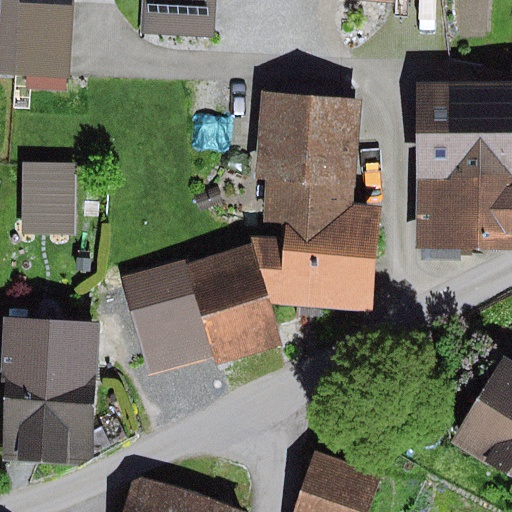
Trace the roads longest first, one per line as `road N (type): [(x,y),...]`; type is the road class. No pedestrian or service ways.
road 1 (residential): [(254,411),(511,271)]
road 2 (residential): [(1,511),(254,411)]
